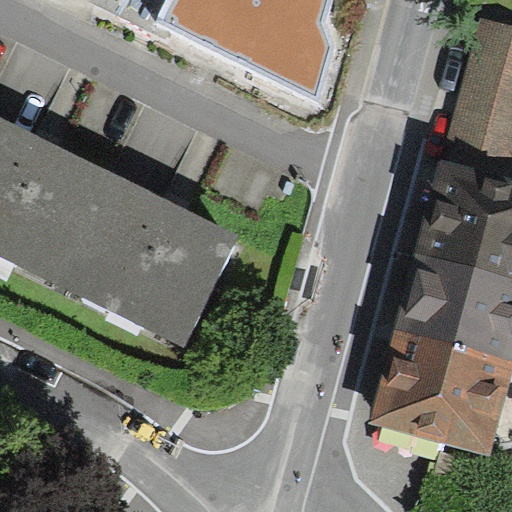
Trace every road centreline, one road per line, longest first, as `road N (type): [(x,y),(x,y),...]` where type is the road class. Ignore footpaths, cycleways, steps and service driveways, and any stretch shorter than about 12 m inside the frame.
road 1 (residential): [(0,6),(282,145),(372,168)]
road 2 (residential): [(372,168),(267,511)]
road 3 (residential): [(416,0),(372,168)]
road 4 (residential): [(0,379),(146,452)]
road 5 (residential): [(251,511),(146,452)]
